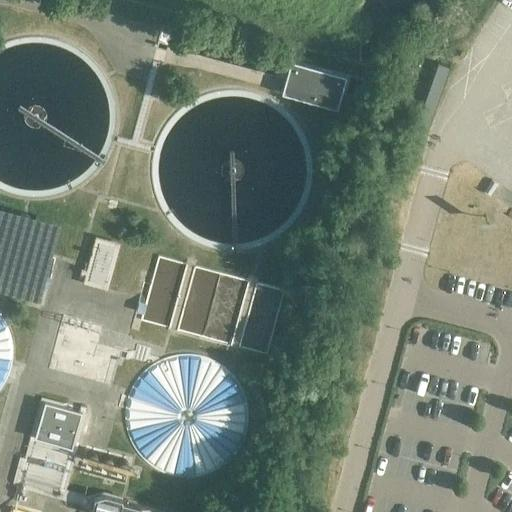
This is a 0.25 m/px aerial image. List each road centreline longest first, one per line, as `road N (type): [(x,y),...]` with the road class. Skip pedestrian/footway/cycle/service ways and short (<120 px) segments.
road 1 (unclassified): [(401,298),(439,160),(511,43)]
road 2 (unclassified): [(347,511),(401,298)]
